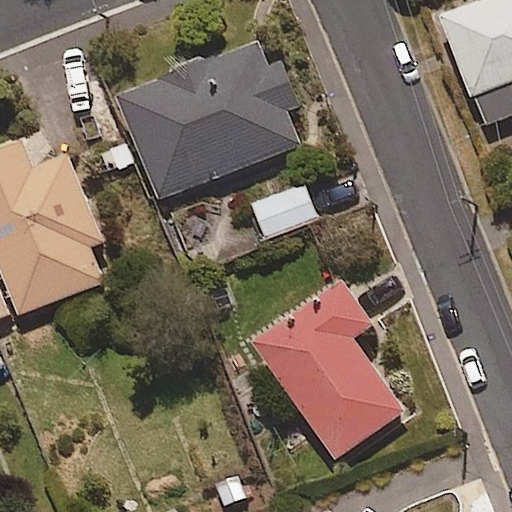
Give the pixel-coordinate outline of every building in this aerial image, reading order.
[(511,0),(494,0),(442,20),(473,100),(476,99),(487,126),(511,116),(511,0)] [(301,109),(283,63),(269,69),(259,42),(117,97),(158,202),(300,146),(287,115),(301,109)] [(68,156),(32,170),(21,142),(0,149),(0,270),(18,317),(104,283),(90,249),(103,244),(68,156)] [(322,219),(307,182),(250,205),(265,242),(322,219)] [(260,247),(237,189),(183,210),(205,268),(260,247)] [(353,341),(373,326),(339,280),(252,344),(337,461),(404,412),(353,341)]
